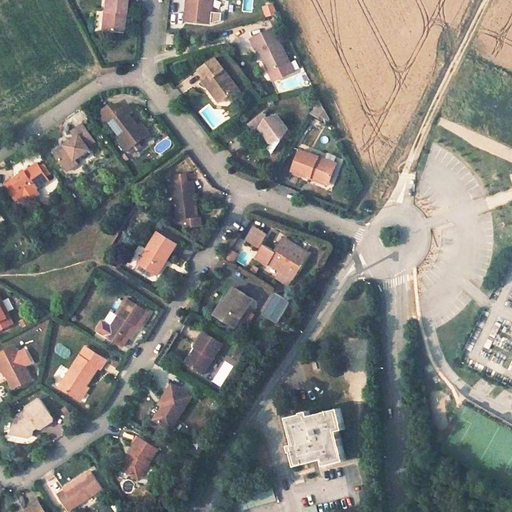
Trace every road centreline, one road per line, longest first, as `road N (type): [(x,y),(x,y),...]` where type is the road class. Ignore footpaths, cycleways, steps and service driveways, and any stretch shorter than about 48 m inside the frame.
road 1 (residential): [(242,193),(109,415),(41,474),(16,483),(0,478)]
road 2 (residential): [(208,491),(374,248)]
road 3 (residential): [(401,511),(392,256)]
road 4 (track): [(490,0),(393,217)]
road 5 (residential): [(140,77),(105,81),(0,153)]
road 6 (residential): [(242,193),(140,77)]
road 7 (residential): [(370,239),(242,193)]
